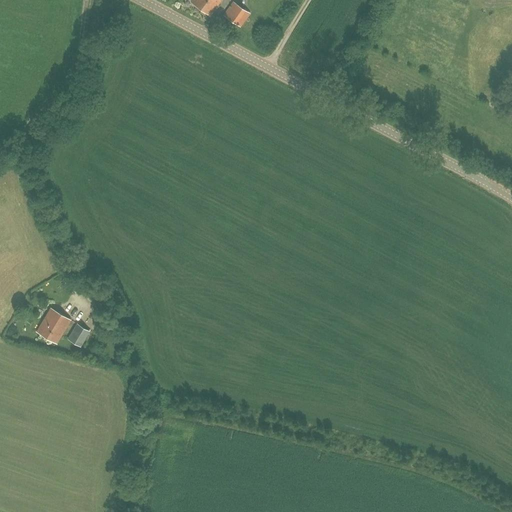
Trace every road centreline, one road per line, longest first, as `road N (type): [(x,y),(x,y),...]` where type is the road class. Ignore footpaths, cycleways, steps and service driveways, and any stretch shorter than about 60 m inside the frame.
road 1 (tertiary): [(511,199),(139,0)]
road 2 (unknown): [(97,0),(81,63),(24,148),(26,176),(66,270)]
